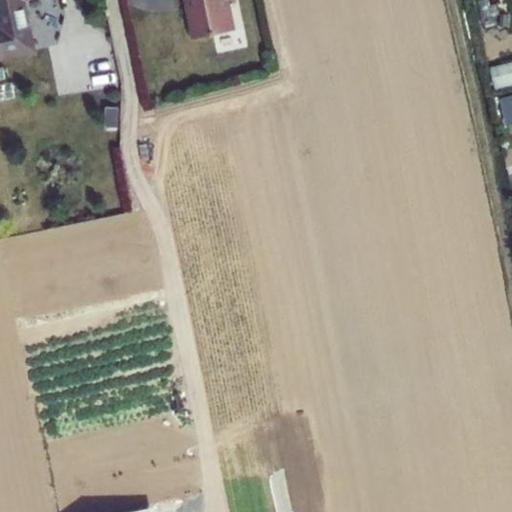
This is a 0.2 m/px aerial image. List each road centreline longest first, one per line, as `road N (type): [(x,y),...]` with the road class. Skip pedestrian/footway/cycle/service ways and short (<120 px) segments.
road 1 (track): [(112,0),(131,85),(134,173),(163,226),(220,511)]
road 2 (track): [(511,273),(448,0)]
